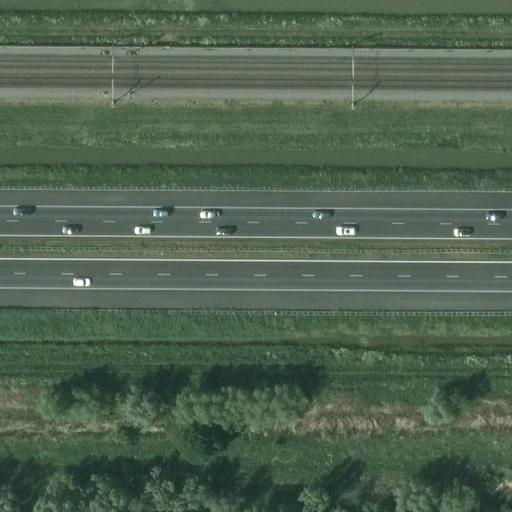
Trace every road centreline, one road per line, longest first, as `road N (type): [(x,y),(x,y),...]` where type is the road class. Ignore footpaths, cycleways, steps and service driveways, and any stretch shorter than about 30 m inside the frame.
road 1 (motorway): [(511,224),(0,219)]
road 2 (motorway): [(0,274),(511,277)]
road 3 (track): [(0,28),(511,31)]
